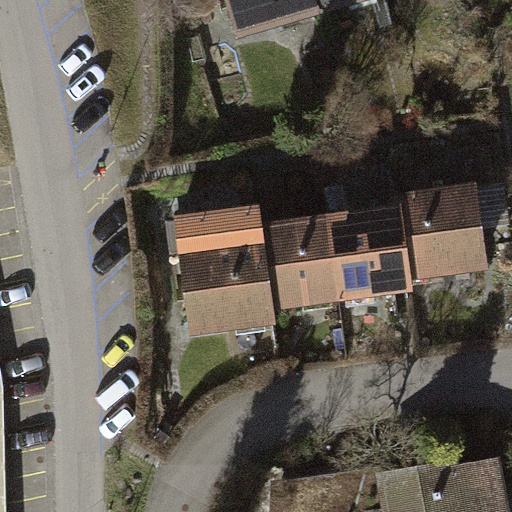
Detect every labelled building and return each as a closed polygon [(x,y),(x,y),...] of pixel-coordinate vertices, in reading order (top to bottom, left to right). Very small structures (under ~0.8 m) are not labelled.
[(226,0),(238,38),(320,13),(316,0),(226,0)] [(316,0),(320,13),(364,0),(316,0)] [(402,203),(412,278),(490,268),(479,181),(401,191),(402,203)] [(331,211),(342,300),(413,291),(412,278),(402,203),(331,211)] [(263,235),(272,309),(342,300),(331,211),(261,220),(263,235)] [(263,235),(176,246),(187,337),(274,326),(272,309),(263,235)] [(510,511),(503,453),(271,487),(274,511),(510,511)]
